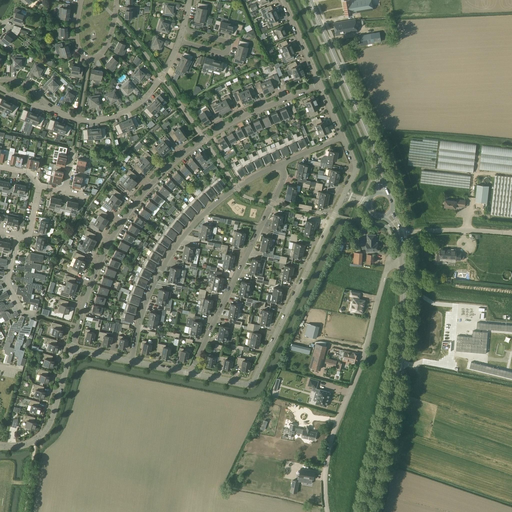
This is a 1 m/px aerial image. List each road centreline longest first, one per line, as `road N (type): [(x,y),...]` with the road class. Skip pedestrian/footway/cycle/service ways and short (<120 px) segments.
road 1 (residential): [(71,349),(100,259),(155,179),(215,131),(319,84)]
road 2 (unclassified): [(191,374),(252,383),(344,193)]
road 3 (unclassified): [(402,261),(388,262),(329,445),(327,511)]
road 4 (residential): [(131,362),(148,296),(182,237),(236,187),(279,164)]
road 5 (tertiary): [(364,511),(397,362),(402,261)]
road 6 (residential): [(191,374),(283,180),(279,164)]
road 7 (tertiary): [(380,192),(375,157),(308,0)]
road 8 (residential): [(179,41),(139,103),(101,120),(78,120)]
road 9 (unclassified): [(0,446),(27,444),(47,428),(71,349)]
